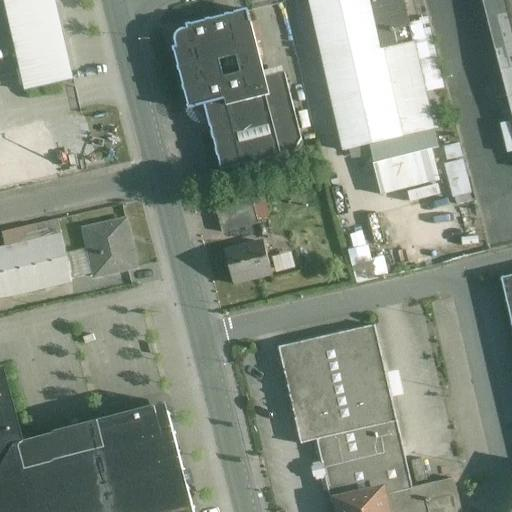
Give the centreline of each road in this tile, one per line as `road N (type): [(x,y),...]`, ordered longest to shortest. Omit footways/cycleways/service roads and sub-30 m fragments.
road 1 (residential): [(247,511),(160,175)]
road 2 (residential): [(160,175),(116,0)]
road 3 (residential): [(160,175),(0,212)]
